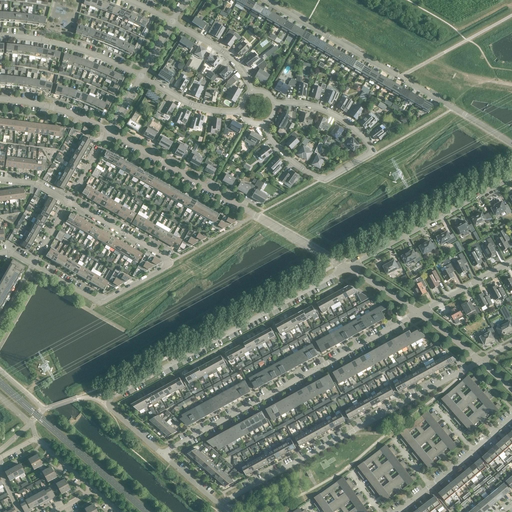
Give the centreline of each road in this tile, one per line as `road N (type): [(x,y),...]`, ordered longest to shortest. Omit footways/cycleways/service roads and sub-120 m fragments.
road 1 (residential): [(163,455),(111,410),(109,399),(347,268)]
road 2 (residential): [(222,508),(481,361)]
road 3 (unclassified): [(163,455),(418,313)]
road 4 (residential): [(511,145),(265,0)]
road 5 (residential): [(347,268),(108,132)]
road 6 (residential): [(264,123),(272,145),(316,176),(370,151),(335,114),(292,103),(273,107)]
road 7 (residential): [(347,268),(511,178)]
road 8 (residential): [(168,262),(101,301),(32,263)]
road 9 (residential): [(0,34),(65,44),(141,76)]
